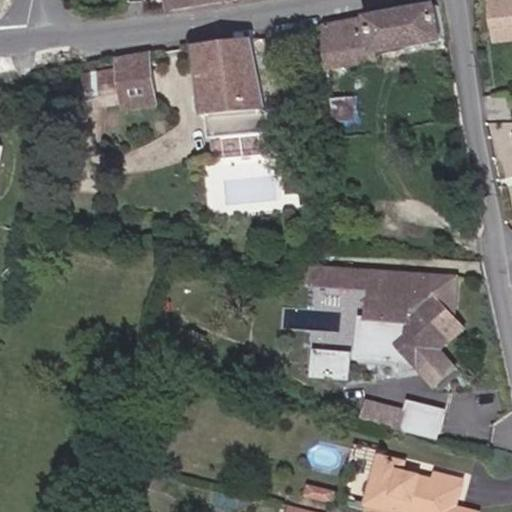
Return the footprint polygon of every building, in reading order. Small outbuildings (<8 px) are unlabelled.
[(167,0),(169,12),(237,1),(236,0),(167,0)] [(511,0),(494,0),(497,27),(511,26),(511,0)] [(447,42),(440,6),(327,26),(329,70),(382,61),(380,53),(447,42)] [(511,40),(511,26),(497,27),(498,42),(511,40)] [(277,133),(258,40),(200,47),(207,96),(210,114),(213,139),(215,139),(276,133),(277,133)] [(158,105),(151,55),(122,60),(124,70),(99,75),(105,107),(127,104),(128,109),(158,105)] [(105,107),(99,75),(84,78),(90,110),(105,107)] [(210,114),(207,96),(199,97),(197,100),(199,113),(202,115),(210,114)] [(277,149),(276,133),(215,139),(216,155),(223,160),(272,156),(277,149)] [(442,351),(466,330),(452,314),(457,309),(459,279),(318,269),(317,287),(385,291),(383,322),(366,321),(363,359),(401,362),(402,355),(411,355),(418,363),(439,387),(458,370),(442,351)] [(418,363),(411,355),(402,355),(401,362),(418,363)] [(352,380),(354,358),(321,356),(320,378),(352,380)] [(426,434),(433,407),(400,398),(398,406),(356,395),(351,414),(426,434)] [(147,468),(151,450),(133,446),(129,463),(147,468)] [(406,464),(382,458),(370,505),(398,511),(470,511),(457,509),(464,482),(437,475),(436,482),(421,479),(421,477),(403,473),(406,464)] [(108,509),(121,472),(108,467),(95,504),(108,509)] [(318,499),(320,490),(313,488),(311,497),(318,499)] [(335,503),(337,494),(320,490),(318,499),(335,503)]
